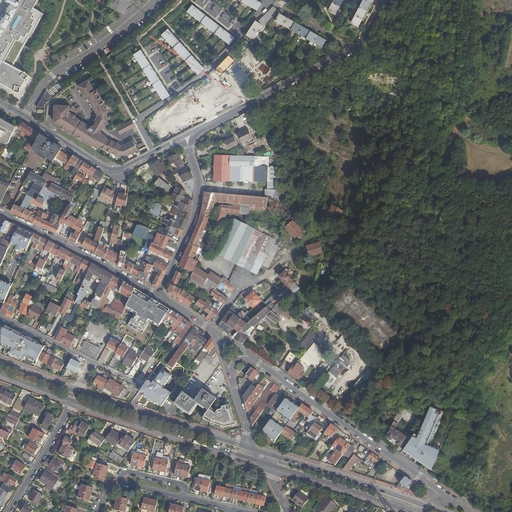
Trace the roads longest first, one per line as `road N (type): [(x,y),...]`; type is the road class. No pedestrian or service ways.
road 1 (residential): [(431,484),(254,360)]
road 2 (primary): [(72,401),(248,458)]
road 3 (primary): [(247,447),(76,392)]
road 4 (residential): [(353,49),(194,132)]
road 5 (residential): [(0,212),(158,296)]
road 6 (residential): [(155,0),(51,74),(24,116)]
road 7 (residential): [(178,140),(113,170),(24,116)]
road 8 (primary): [(428,506),(266,453)]
road 9 (residential): [(235,510),(115,482),(94,511)]
road 10 (residential): [(158,296),(194,214),(198,176),(188,147)]
road 11 (residential): [(72,401),(9,511)]
road 12 (residential): [(210,329),(236,290),(301,244)]
